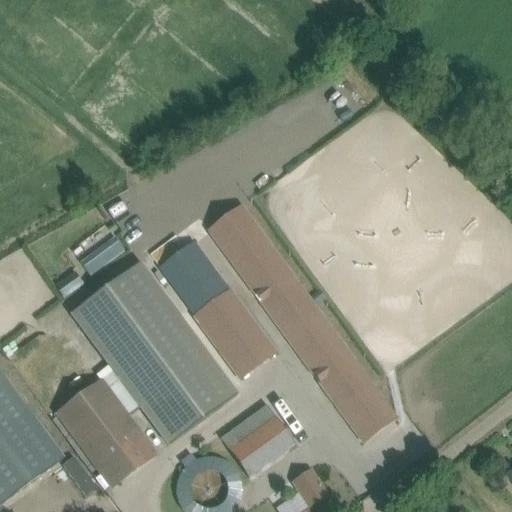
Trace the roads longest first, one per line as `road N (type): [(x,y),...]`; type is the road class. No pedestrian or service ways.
road 1 (unknown): [(307,379),(215,250),(177,220)]
road 2 (unknown): [(157,511),(169,478),(192,455),(307,379)]
road 3 (unclassified): [(511,406),(380,511)]
road 4 (unknown): [(307,379),(362,455),(413,485)]
